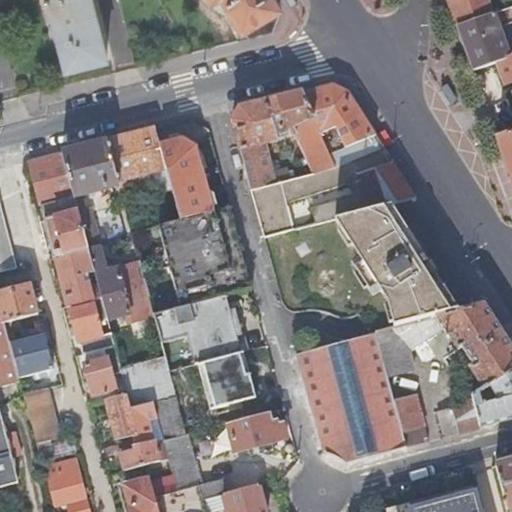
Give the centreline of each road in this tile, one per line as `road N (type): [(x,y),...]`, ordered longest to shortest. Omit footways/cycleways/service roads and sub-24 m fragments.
road 1 (residential): [(204,92),(318,490)]
road 2 (residential): [(3,142),(106,511)]
road 3 (tertiary): [(511,282),(367,47)]
road 4 (residential): [(204,92),(3,142)]
road 5 (residential): [(318,490),(511,436)]
road 6 (residential): [(367,47),(204,92)]
